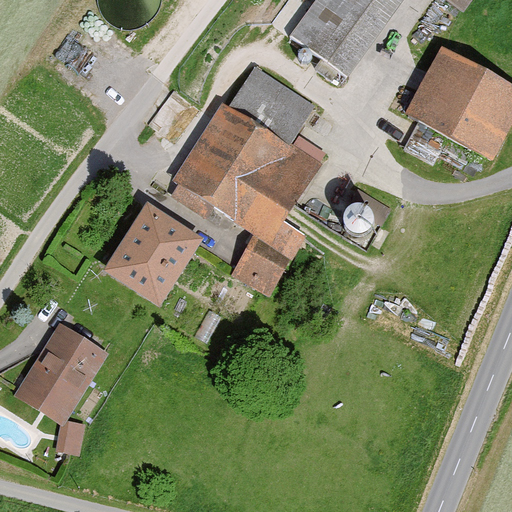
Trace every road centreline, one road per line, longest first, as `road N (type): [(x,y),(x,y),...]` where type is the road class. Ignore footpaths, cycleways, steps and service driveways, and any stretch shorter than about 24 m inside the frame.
road 1 (unknown): [(313,141),(428,192),(511,179)]
road 2 (secondary): [(456,511),(511,371)]
road 3 (residential): [(0,483),(117,511)]
